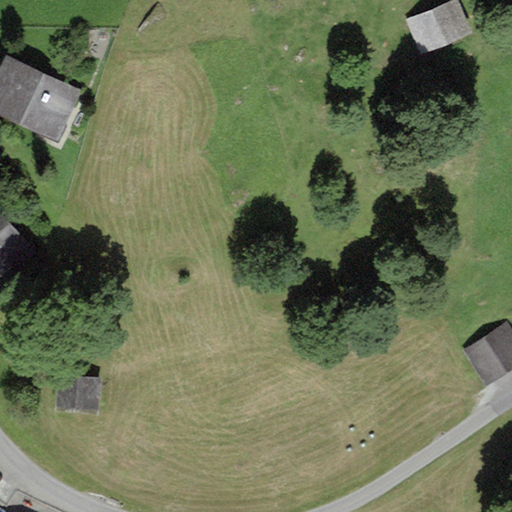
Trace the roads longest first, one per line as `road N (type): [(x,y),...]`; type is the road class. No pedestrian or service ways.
road 1 (residential): [(511,397),(329,511)]
road 2 (residential): [(104,511),(41,480),(0,443)]
